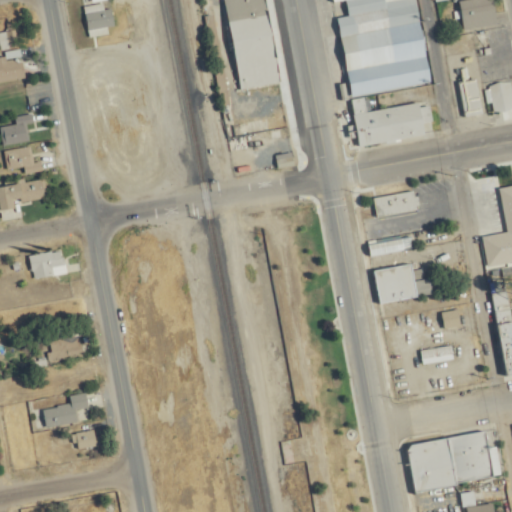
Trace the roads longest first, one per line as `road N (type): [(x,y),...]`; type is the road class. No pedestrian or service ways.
road 1 (residential): [(142,511),(94,223),(45,0)]
road 2 (residential): [(0,238),(335,176)]
road 3 (tertiary): [(394,511),(335,176)]
road 4 (tertiary): [(335,176),(294,0)]
road 5 (residential): [(511,142),(335,176)]
road 6 (residential): [(0,487),(133,462)]
road 7 (residential): [(381,425),(511,393)]
